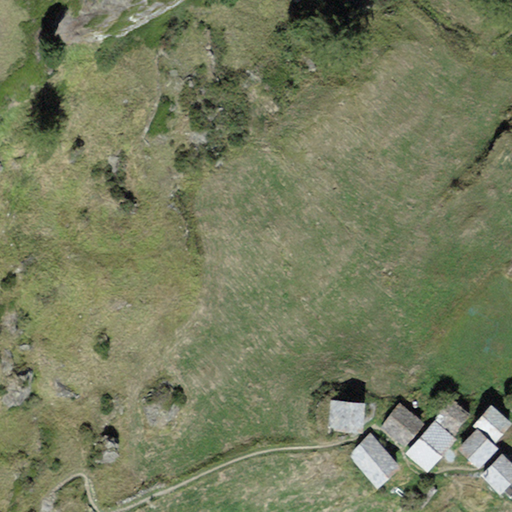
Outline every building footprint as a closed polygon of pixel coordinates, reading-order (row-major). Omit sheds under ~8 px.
[(470,415),(452,399),(437,417),(455,432),(470,415)] [(361,403),(333,400),(330,425),(358,428),(361,403)] [(405,442),(422,421),(400,404),(383,425),(405,442)] [(491,406),(475,424),(493,439),(508,421),(491,406)] [(456,440),(436,421),(407,451),(427,470),(456,440)] [(495,446),(477,429),(459,447),(477,464),(495,446)] [(372,434),(349,456),(376,483),(398,462),(372,434)] [(511,465),(502,456),(484,473),(499,489),(511,476),(511,465)]
